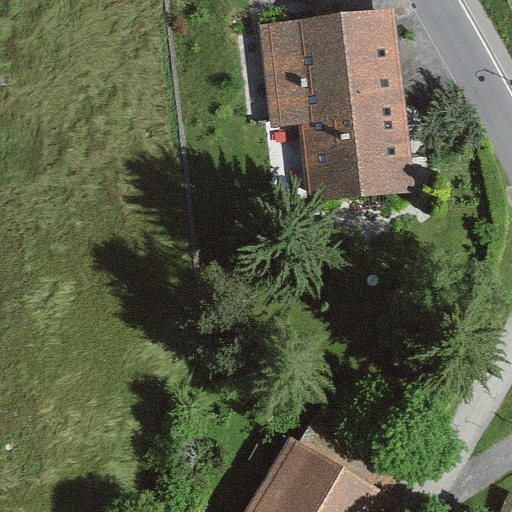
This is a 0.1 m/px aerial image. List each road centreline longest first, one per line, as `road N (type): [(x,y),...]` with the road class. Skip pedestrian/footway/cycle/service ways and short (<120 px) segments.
road 1 (residential): [(511,356),(418,511)]
road 2 (tertiary): [(511,144),(432,0)]
